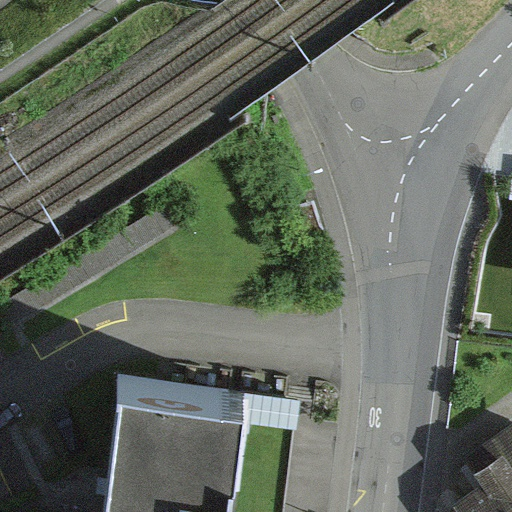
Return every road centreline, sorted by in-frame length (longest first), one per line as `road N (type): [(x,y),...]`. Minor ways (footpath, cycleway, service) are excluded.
road 1 (residential): [(387,511),(403,393),(401,284),(385,162)]
road 2 (residential): [(385,162),(277,0)]
road 3 (residential): [(385,162),(458,99),(511,37)]
